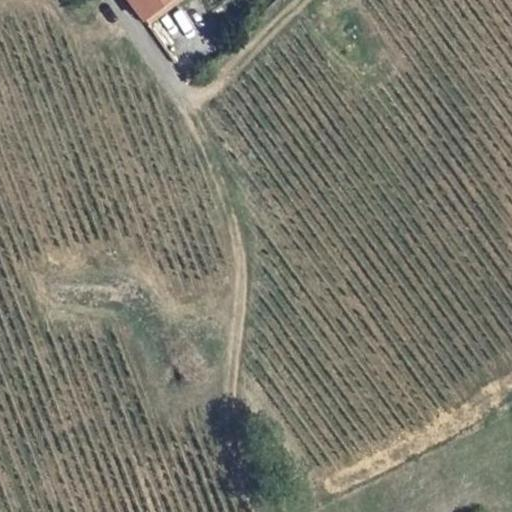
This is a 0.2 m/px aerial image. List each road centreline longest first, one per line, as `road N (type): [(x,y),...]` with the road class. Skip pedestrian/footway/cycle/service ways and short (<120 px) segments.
road 1 (track): [(257,511),(236,459),(231,397),(241,319),(235,180),(185,103),(298,0)]
road 2 (residential): [(185,103),(114,0)]
